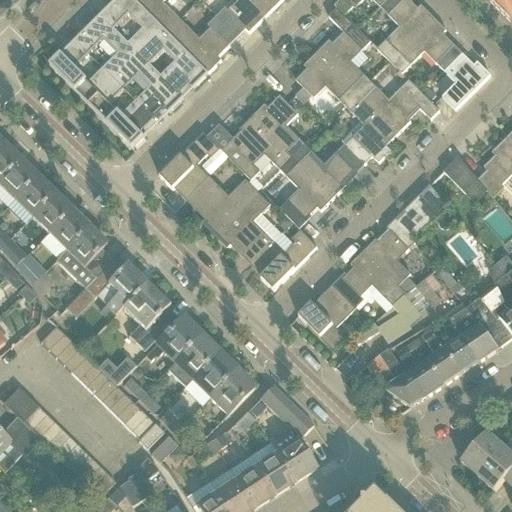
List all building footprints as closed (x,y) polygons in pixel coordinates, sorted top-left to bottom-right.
[(129,46),(142,59),(167,34),(132,0),(117,0),(111,7),(115,11),(104,21),(114,31),(128,18),(142,32),(129,46)] [(132,0),(167,34),(180,21),(163,4),(167,0),(132,0)] [(225,10),(216,19),(234,37),(242,29),(245,31),(246,32),(249,35),(261,24),(273,11),(261,0),(237,0),(239,2),(228,13),(225,10)] [(261,0),(273,11),(284,0),(261,0)] [(342,0),(334,9),(336,11),(346,20),(366,0),(370,0),(380,10),(389,0),(342,0)] [(406,0),(389,0),(380,10),(388,18),(399,29),(377,51),(390,64),(433,21),(421,8),(418,11),(406,0)] [(511,0),(488,0),(487,2),(511,26),(511,0)] [(329,43),(316,55),(351,91),(357,96),(370,84),(351,64),(370,45),(346,20),(336,11),(328,19),(344,35),(332,46),(329,43)] [(103,71),(116,84),(142,59),(129,46),(114,31),(104,21),(100,17),(86,32),(90,36),(79,47),(89,57),(103,43),(117,57),(103,71)] [(180,21),(167,34),(208,76),(221,63),(218,60),(230,48),(226,45),(234,37),(216,19),(207,27),(211,31),(200,41),(180,21)] [(446,33),(433,21),(390,64),(402,77),(424,55),(436,66),(444,74),(462,56),(454,48),(443,37),(446,33)] [(167,34),(142,59),(150,67),(164,54),(175,65),(162,79),(168,85),(179,75),(194,90),(208,76),(167,34)] [(49,68),(91,110),(116,84),(103,71),(89,85),(74,71),(89,57),(79,47),(68,58),(64,54),(49,68)] [(325,89),(345,109),(357,96),(351,91),(316,55),(304,68),(307,71),(296,83),(314,101),(325,89)] [(474,68),(462,56),(444,74),(456,86),(442,99),(455,112),(490,78),(477,65),(474,68)] [(142,59),(116,84),(125,93),(139,79),(150,90),(136,104),(143,111),(154,100),(169,115),(183,101),(168,85),(162,79),(150,67),(142,59)] [(357,96),(398,137),(410,124),(407,121),(418,110),(431,122),(439,114),(430,104),(422,96),(408,83),(389,103),(370,84),(357,96)] [(116,84),(91,110),(132,152),(147,137),(131,122),(143,111),(136,104),(122,119),(110,107),(125,93),(116,84)] [(428,90),(422,96),(430,104),(436,98),(428,90)] [(362,166),(370,157),(379,166),(391,153),(386,148),(398,137),(357,96),(345,109),(364,128),(344,148),(362,166)] [(265,107),(252,120),(287,155),(293,161),(305,148),(286,129),(298,117),(280,99),(268,111),(265,107)] [(235,151),(227,159),(237,169),(241,173),(241,174),(251,183),(254,180),(259,175),(250,165),(261,154),(274,168),(280,173),(293,161),(287,155),(252,120),(239,132),(243,136),(235,143),(231,147),(235,151)] [(487,173),(478,183),(493,201),(504,190),(502,188),(511,177),(511,149),(505,142),(492,155),(495,158),(484,170),(487,173)] [(188,201),(191,198),(209,179),(198,168),(208,157),(195,144),(160,179),(173,193),(176,189),(188,201)] [(0,147),(0,182),(20,162),(20,161),(19,162),(3,146),(3,145),(0,147)] [(333,201),(346,189),(353,182),(349,178),(362,166),(344,148),(324,167),(305,148),(293,161),(301,169),(333,201)] [(465,195),(478,183),(459,159),(444,174),(465,195)] [(293,161),(280,173),(299,192),(279,212),(284,217),(292,225),(299,232),(300,231),(298,230),(317,210),(321,214),(333,201),(301,169),(293,161)] [(0,182),(0,188),(14,202),(37,179),(37,178),(36,179),(20,163),(21,162),(20,162),(0,182)] [(511,177),(502,188),(504,190),(511,197),(511,177)] [(14,202),(31,219),(55,195),(54,195),(53,196),(37,180),(38,179),(37,179),(14,202)] [(204,224),(216,237),(258,195),(257,194),(249,185),(246,182),(229,199),(209,179),(191,198),(199,206),(196,209),(207,221),(204,224)] [(251,183),(249,185),(257,194),(263,189),(254,180),(251,183)] [(450,210),(430,187),(421,196),(440,218),(450,210)] [(31,219),(48,236),(72,212),(71,212),(71,213),(54,197),(55,196),(55,195),(31,219)] [(247,254),(255,262),(274,244),(254,224),(271,208),(258,195),(216,237),(229,249),(232,246),(244,258),(247,254)] [(440,218),(421,196),(413,205),(430,226),(440,218)] [(430,226),(413,205),(404,213),(420,235),(430,226)] [(48,236),(65,253),(89,229),(88,228),(88,229),(71,214),(72,213),(72,212),(48,236)] [(411,242),(420,235),(404,213),(395,222),(411,242)] [(279,222),(279,228),(284,233),(292,225),(284,217),(279,222)] [(376,242),(363,255),(398,290),(408,280),(411,277),(397,263),(409,252),(414,246),(411,242),(410,240),(395,222),(387,230),(391,234),(379,245),(376,242)] [(0,249),(11,239),(0,227),(0,249)] [(61,258),(56,263),(73,280),(82,289),(92,278),(96,275),(110,260),(101,252),(106,246),(106,245),(105,246),(89,230),(90,229),(89,229),(65,253),(61,258)] [(274,244),(255,262),(252,266),(264,277),(260,281),(273,294),(317,250),(300,233),(292,242),(296,246),(285,256),(274,244)] [(27,256),(11,239),(0,249),(0,251),(15,267),(21,262),(27,256)] [(30,253),(27,256),(21,262),(30,272),(40,263),(30,253)] [(342,282),(334,290),(355,311),(364,303),(361,300),(372,289),(393,309),(405,299),(406,298),(398,290),(363,255),(351,267),(354,270),(342,282)] [(511,263),(507,257),(496,266),(497,267),(511,286),(511,263)] [(0,263),(0,276),(6,282),(14,275),(2,262),(0,263)] [(98,277),(84,292),(93,301),(96,299),(106,308),(105,309),(114,318),(121,311),(126,306),(125,306),(146,285),(146,284),(145,285),(127,268),(128,267),(127,266),(121,272),(112,263),(98,277)] [(444,267),(437,272),(443,280),(449,275),(444,267)] [(480,301),(467,311),(498,351),(511,340),(511,286),(497,267),(489,274),(498,293),(482,304),(480,301)] [(14,275),(6,282),(14,291),(22,283),(14,275)] [(408,280),(398,290),(406,298),(416,289),(408,280)] [(16,293),(22,300),(31,292),(24,285),(16,293)] [(146,285),(125,306),(126,306),(121,311),(138,328),(128,338),(144,353),(176,321),(166,311),(169,307),(169,306),(167,308),(146,286),(146,285)] [(355,311),(334,290),(315,309),(311,306),(298,319),(334,354),(347,341),(337,331),(355,311)] [(31,292),(22,300),(27,304),(35,296),(31,292)] [(405,299),(393,309),(399,316),(410,329),(422,318),(405,299)] [(393,309),(376,323),(382,331),(399,316),(393,309)] [(467,311),(450,323),(455,330),(478,364),(498,351),(467,311)] [(163,354),(174,365),(200,338),(200,337),(199,339),(182,322),(183,321),(182,320),(145,358),(150,363),(155,358),(157,360),(163,354)] [(40,345),(48,352),(63,337),(56,329),(40,345)] [(455,330),(438,341),(445,352),(461,376),(478,364),(455,330)] [(48,352),(55,360),(71,344),(63,337),(48,352)] [(185,389),(191,382),(218,355),(217,355),(216,356),(200,340),(201,339),(200,338),(174,365),(168,371),(185,389)] [(435,338),(426,344),(435,358),(428,363),(444,388),(461,376),(445,352),(438,341),(435,338)] [(55,360),(63,367),(78,352),(71,344),(55,360)] [(63,367),(71,375),(86,359),(78,352),(63,367)] [(389,353),(379,359),(397,384),(388,390),(387,396),(410,411),(422,402),(426,400),(415,383),(410,376),(406,378),(389,353)] [(191,382),(209,400),(236,373),(235,372),(234,373),(217,357),(219,356),(218,355),(191,382)] [(409,356),(400,362),(410,376),(415,383),(426,400),(444,388),(428,363),(418,370),(409,356)] [(71,375),(78,382),(94,367),(86,359),(71,375)] [(106,362),(98,370),(111,383),(114,387),(116,388),(135,369),(133,367),(126,360),(115,371),(112,368),(106,362)] [(78,382),(86,390),(101,374),(94,367),(78,382)] [(236,373),(209,400),(227,417),(253,390),(252,389),(251,390),(235,374),(236,373)] [(86,390),(93,397),(109,382),(101,374),(86,390)] [(130,380),(123,387),(138,402),(145,395),(130,380)] [(93,397),(101,405),(116,389),(109,382),(93,397)] [(262,399),(260,401),(260,402),(300,441),(313,428),(273,388),(262,399)] [(101,405),(109,413),(124,397),(116,389),(101,405)] [(4,407),(12,415),(27,399),(19,391),(4,407)] [(145,395),(138,402),(151,415),(158,409),(145,395)] [(109,413),(116,420),(132,404),(124,397),(109,413)] [(12,415),(17,420),(20,422),(35,407),(27,399),(12,415)] [(116,420),(124,427),(139,412),(132,404),(116,420)] [(259,405),(250,414),(256,420),(265,411),(259,405)] [(35,407),(20,422),(28,430),(43,415),(35,407)] [(124,427),(131,435),(147,419),(139,412),(124,427)] [(43,415),(28,430),(36,438),(51,423),(43,415)] [(165,415),(158,422),(173,437),(180,430),(165,415)] [(254,423),(246,415),(235,427),(242,435),(254,423)] [(131,435),(139,443),(154,427),(147,419),(131,435)] [(0,434),(0,468),(6,474),(23,457),(26,460),(41,443),(36,438),(28,430),(20,422),(17,420),(2,436),(0,434)] [(36,438),(41,443),(44,446),(59,430),(51,423),(36,438)] [(154,427),(139,443),(138,444),(146,453),(163,435),(154,427)] [(59,430),(44,446),(52,454),(67,438),(59,430)] [(180,430),(173,437),(182,447),(190,440),(180,430)] [(286,432),(268,444),(276,456),(295,485),(316,472),(297,443),(294,444),(286,432)] [(224,434),(210,443),(216,452),(217,453),(231,444),(225,435),(224,434)] [(461,465),(478,480),(503,451),(486,437),(461,465)] [(67,438),(52,454),(60,461),(75,446),(67,438)] [(166,440),(150,456),(159,465),(176,449),(166,440)] [(210,443),(195,453),(196,454),(201,462),(202,463),(217,453),(216,452),(210,443)] [(75,446),(60,461),(68,469),(83,454),(75,446)] [(177,450),(169,458),(173,462),(181,454),(177,450)] [(511,459),(503,451),(478,480),(494,494),(504,483),(511,490),(511,459)] [(83,454),(68,469),(77,477),(92,462),(83,454)] [(276,456),(256,469),(275,498),(295,485),(276,456)] [(137,475),(127,482),(128,483),(142,503),(151,496),(144,485),(143,484),(158,474),(155,469),(146,461),(142,465),(135,473),(137,475)] [(92,462),(77,477),(85,485),(100,469),(92,462)] [(100,469),(85,485),(93,493),(108,477),(100,469)] [(256,469),(236,482),(255,511),(275,498),(256,469)] [(108,477),(93,493),(101,500),(116,485),(108,477)] [(236,482),(216,495),(226,511),(254,511),(255,511),(236,482)] [(115,493),(108,501),(115,508),(124,499),(131,510),(142,503),(128,483),(115,493)] [(226,511),(216,495),(195,509),(197,511),(226,511)] [(384,511),(369,497),(354,511),(384,511)] [(111,511),(115,508),(108,501),(97,511),(111,511)]
